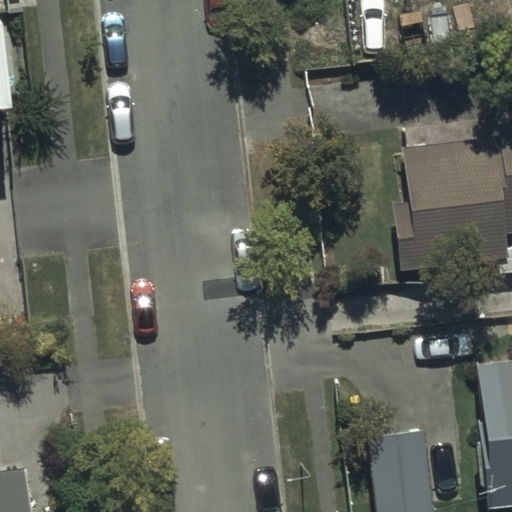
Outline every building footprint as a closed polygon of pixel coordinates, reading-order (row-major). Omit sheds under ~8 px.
[(511,0),(439,0),(444,56),(511,50),(511,0)] [(511,115),(493,117),(496,147),(401,158),(410,233),(390,235),(395,276),(509,263),(507,245),(511,244),(511,115)] [(510,370),(470,374),(483,511),(511,511),(511,337),(507,338),(510,370)] [(433,511),(424,438),(364,446),(372,511),(433,511)] [(0,511),(34,511),(30,471),(0,474),(0,511)]
